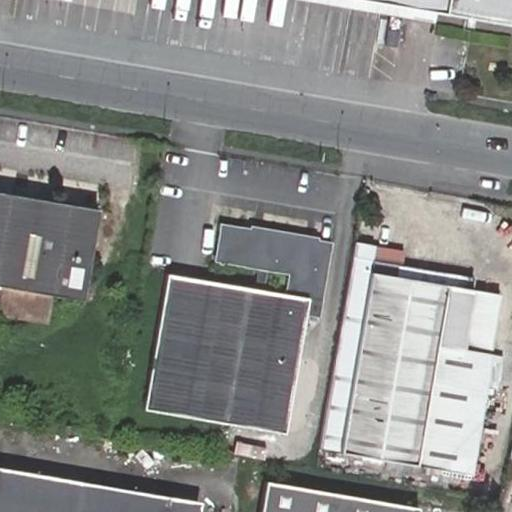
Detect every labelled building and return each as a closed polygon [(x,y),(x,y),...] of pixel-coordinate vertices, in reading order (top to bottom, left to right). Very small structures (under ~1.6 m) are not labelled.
[(511,0),(357,0),(381,4),(440,14),(441,14),(511,26),(511,0)] [(0,193),(0,286),(82,301),(97,210),(0,193)] [(166,274),(142,409),(225,424),(284,434),(297,358),(302,330),(305,315),(318,318),(331,243),(220,224),(213,261),(287,275),(284,295),(166,274)] [(339,452),(359,332),(369,273),(372,261),(374,245),(354,242),(318,449),(339,452)] [(372,261),(369,273),(399,277),(401,266),(390,264),(372,261)] [(441,309),(466,314),(472,278),(401,266),(399,277),(445,285),(441,309)] [(399,277),(369,273),(339,452),(414,465),(469,474),(484,386),(488,361),(459,356),(463,334),(466,314),(441,309),(445,285),(399,277)] [(488,361),(484,386),(497,388),(502,356),(460,350),(459,356),(488,361)] [(0,471),(0,511),(193,511),(194,505),(0,471)] [(263,488),(258,511),(416,511),(417,508),(270,482),(265,481),(263,488)]
